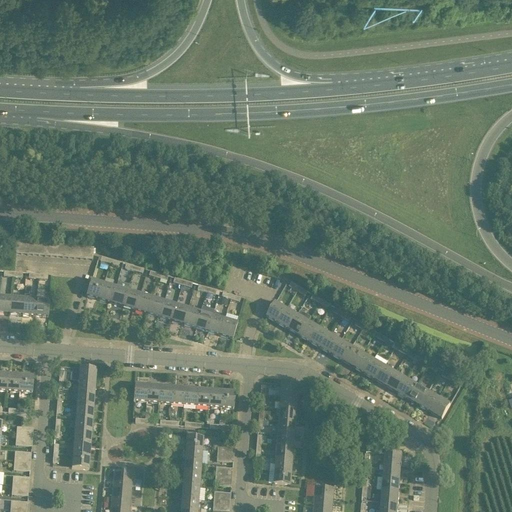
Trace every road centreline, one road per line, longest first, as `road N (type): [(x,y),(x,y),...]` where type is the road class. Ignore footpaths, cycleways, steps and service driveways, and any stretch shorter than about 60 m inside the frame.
road 1 (trunk): [(0,112),(180,142),(270,168),(511,287)]
road 2 (tertiary): [(0,216),(248,238),(511,341)]
road 3 (trunk): [(0,112),(290,113),(511,87)]
road 4 (trunk): [(374,88),(221,96),(33,91)]
road 5 (residential): [(431,511),(431,456),(408,430),(305,372),(250,368)]
road 6 (trunk): [(207,0),(188,38),(138,77),(33,91)]
road 7 (residential): [(250,368),(60,354)]
road 8 (trunk): [(374,88),(282,73),(258,51),(241,0)]
road 9 (trunk): [(511,261),(490,240),(475,202),(486,149),(511,121)]
road 10 (residential): [(60,354),(83,272),(23,266)]
road 11 (trunk): [(511,67),(374,88)]
road 12 (residential): [(242,505),(250,368)]
road 13 (residential): [(40,488),(48,353)]
